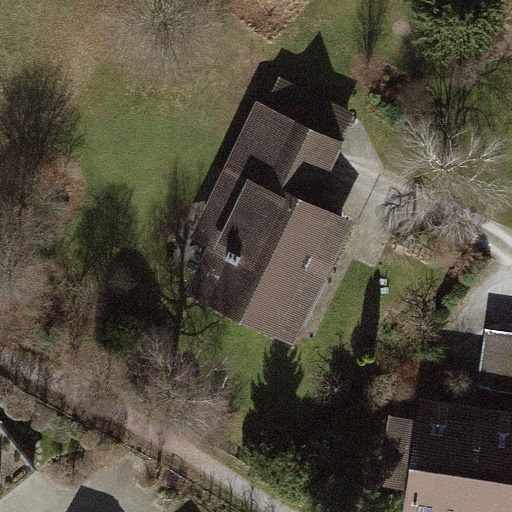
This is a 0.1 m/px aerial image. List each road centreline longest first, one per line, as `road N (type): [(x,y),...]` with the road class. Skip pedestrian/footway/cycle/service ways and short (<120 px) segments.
road 1 (track): [(0,362),(226,482),(266,511)]
road 2 (track): [(511,251),(378,185)]
